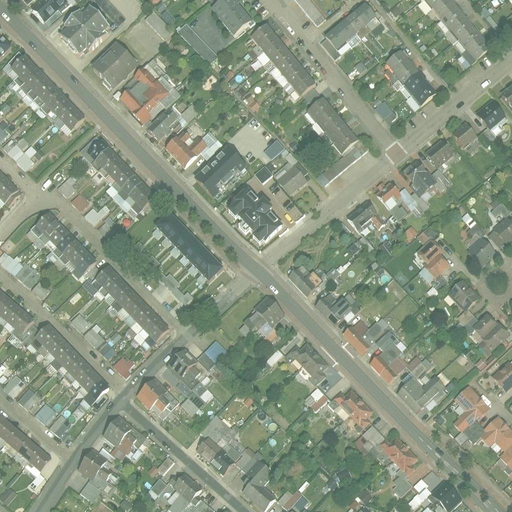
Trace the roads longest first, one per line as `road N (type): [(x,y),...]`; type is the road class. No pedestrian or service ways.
road 1 (tertiary): [(256,270),(0,3)]
road 2 (tertiary): [(492,511),(256,270)]
road 3 (residential): [(184,334),(70,207),(49,202)]
road 4 (residential): [(398,151),(256,270)]
road 5 (residential): [(122,398),(0,273)]
road 6 (residential): [(246,511),(122,398)]
road 7 (residential): [(511,59),(398,151)]
road 8 (residential): [(398,151),(305,41)]
